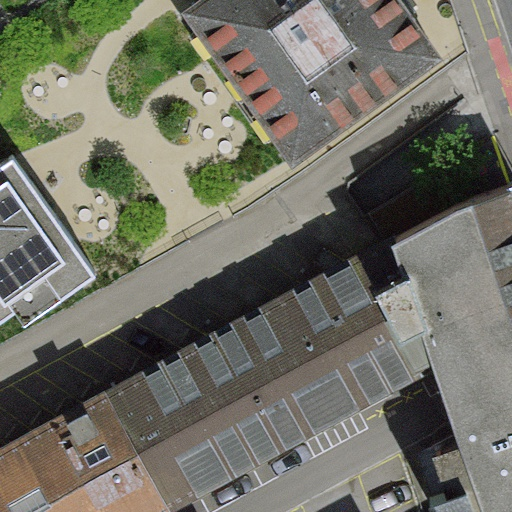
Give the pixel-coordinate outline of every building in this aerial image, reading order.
[(191,0),(183,6),(292,157),(436,53),(397,0),(191,0)] [(0,312),(12,303),(23,318),(94,266),(12,157),(0,165),(0,312)] [(436,369),(511,327),(511,181),(460,201),(443,175),(372,210),(387,236),(218,328),(245,378),(353,317),(397,392),(436,369)] [(353,317),(245,378),(289,454),(397,392),(353,317)] [(511,511),(511,327),(436,369),(446,391),(463,441),(434,450),(453,511),(511,511)] [(218,328),(95,392),(160,511),(179,511),(289,454),(245,378),(218,328)] [(0,511),(160,511),(95,392),(0,443),(0,511)]
